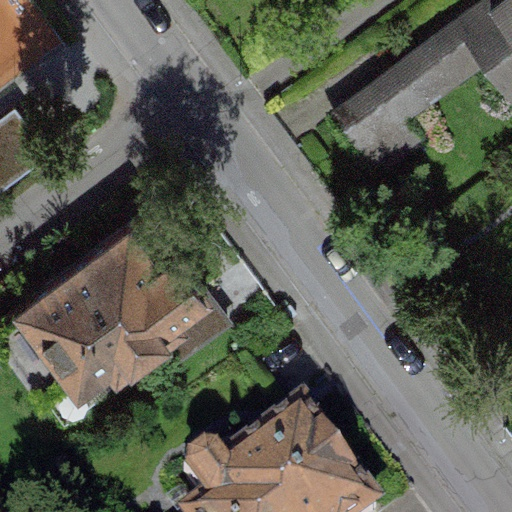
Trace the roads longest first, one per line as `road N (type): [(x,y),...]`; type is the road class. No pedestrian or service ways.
road 1 (residential): [(201,99),(504,511)]
road 2 (residential): [(201,99),(0,248)]
road 3 (residential): [(127,0),(201,99)]
